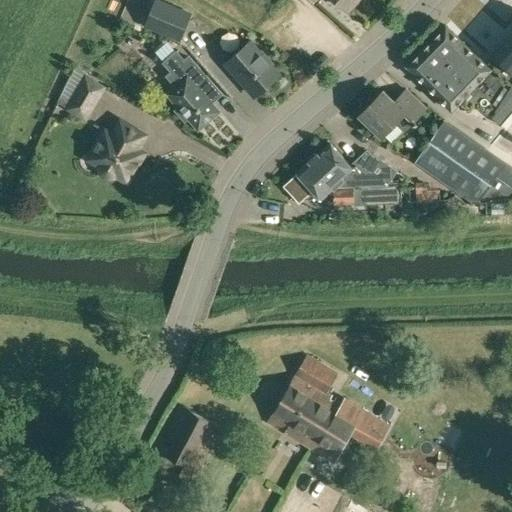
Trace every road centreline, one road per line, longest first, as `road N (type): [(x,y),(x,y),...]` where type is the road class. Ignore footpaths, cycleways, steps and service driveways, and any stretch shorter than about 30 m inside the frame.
road 1 (tertiary): [(79,510),(170,355),(250,165),(427,0)]
road 2 (track): [(0,232),(101,238),(218,227)]
